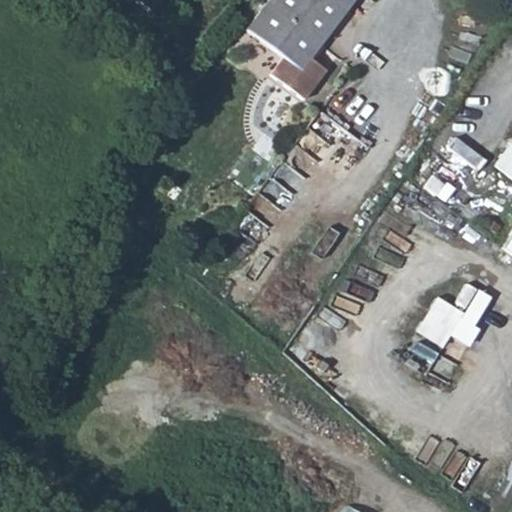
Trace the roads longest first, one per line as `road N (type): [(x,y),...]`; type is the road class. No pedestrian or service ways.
road 1 (unknown): [(415,0),(333,190)]
road 2 (unknown): [(423,511),(280,382)]
